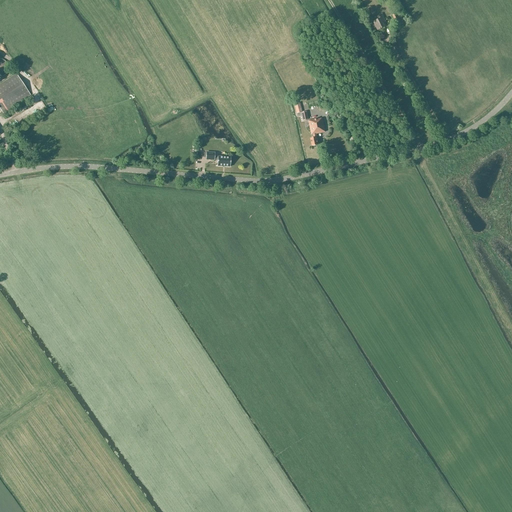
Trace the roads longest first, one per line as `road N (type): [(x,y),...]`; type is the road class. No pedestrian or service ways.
road 1 (tertiary): [(0,175),(101,167),(289,180),(439,144),(511,94)]
road 2 (track): [(448,139),(386,36)]
